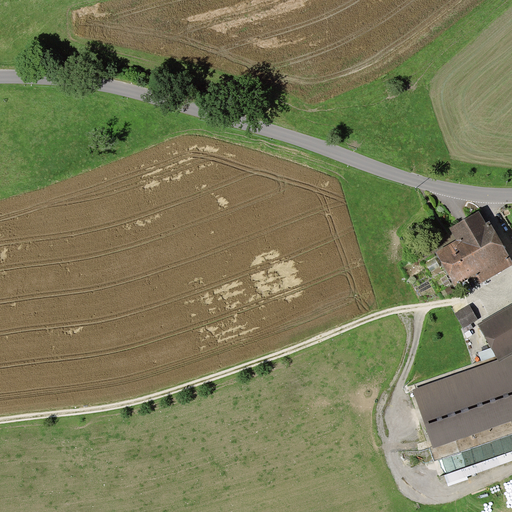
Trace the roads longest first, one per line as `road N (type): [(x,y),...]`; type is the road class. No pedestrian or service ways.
road 1 (track): [(0,421),(113,407),(426,305),(511,298)]
road 2 (tertiary): [(511,195),(432,187),(119,84),(0,75)]
